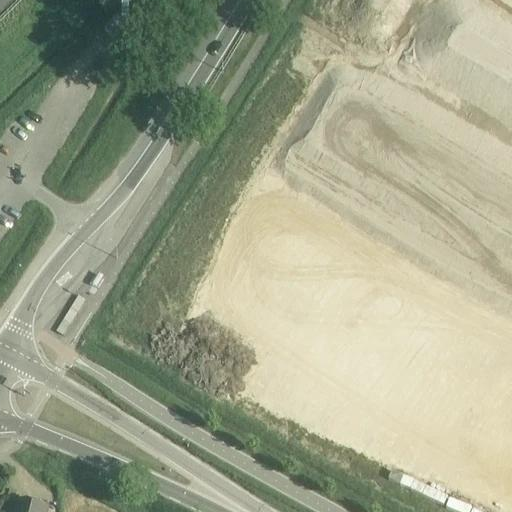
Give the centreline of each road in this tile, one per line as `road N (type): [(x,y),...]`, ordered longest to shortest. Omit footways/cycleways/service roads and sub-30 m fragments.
road 1 (motorway): [(2,355),(61,254),(140,175),(249,0)]
road 2 (primary): [(261,511),(2,355)]
road 3 (primary): [(0,419),(212,511)]
